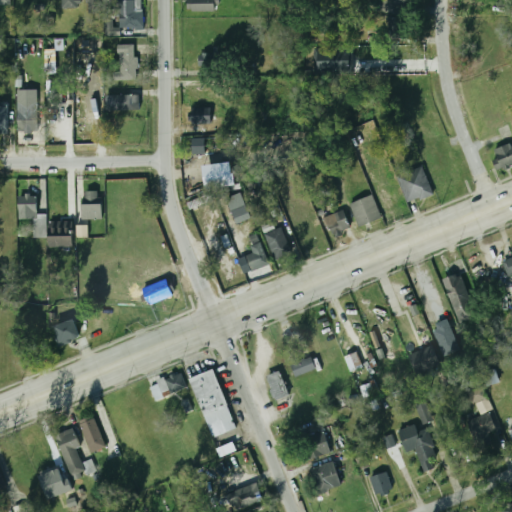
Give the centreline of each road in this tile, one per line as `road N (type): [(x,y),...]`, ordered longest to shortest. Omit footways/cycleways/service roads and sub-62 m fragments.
road 1 (tertiary): [(511,204),(0,414)]
road 2 (residential): [(295,511),(182,234),(167,162),(165,0)]
road 3 (residential): [(498,210),(455,104),(443,0)]
road 4 (residential): [(167,162),(0,163)]
